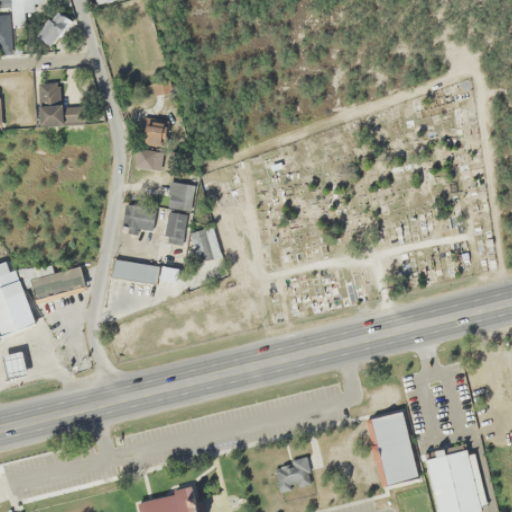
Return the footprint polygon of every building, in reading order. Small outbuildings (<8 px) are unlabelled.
[(21,0),(10,0),(10,26),(21,26),(21,0)] [(35,37),(49,47),(68,19),(55,9),(35,37)] [(37,83),(38,124),(60,124),(59,83),(37,83)] [(156,169),(168,122),(146,117),(134,164),(156,169)] [(122,232),(136,233),(137,228),(149,230),(152,207),(125,204),(122,232)] [(185,213),(166,211),(160,264),(179,266),(185,213)] [(188,233),(194,262),(220,256),(214,227),(188,233)] [(155,283),(157,265),(112,259),(109,277),(155,283)] [(31,275),(30,268),(27,269),(33,303),(84,294),(79,267),(31,275)] [(0,336),(34,323),(21,289),(0,296),(0,336)] [(0,356),(6,378),(24,372),(18,350),(0,355),(0,356)] [(360,412),(394,403),(411,473),(377,481),(360,412)] [(432,511),(418,454),(465,443),(481,508),(465,511),(432,511)] [(273,466),(279,492),(311,484),(304,458),(273,466)] [(131,511),(128,497),(181,483),(189,511),(131,511)]
